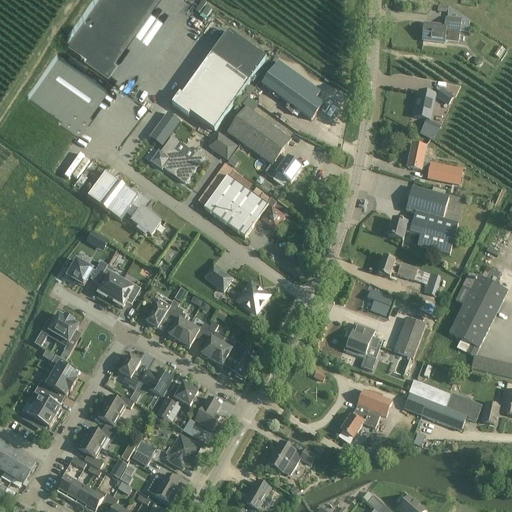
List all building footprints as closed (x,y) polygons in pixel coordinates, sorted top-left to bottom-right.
[(93,0),(65,39),(86,53),(84,56),(108,73),(117,60),(114,58),(154,0),(93,0)] [(397,0),(397,8),(406,8),(406,0),(397,0)] [(449,8),(441,7),(440,13),(448,14),(448,19),(445,19),(444,28),(426,26),(424,42),(445,45),(445,43),(458,45),(460,33),(468,34),(470,22),(449,8)] [(229,33),(182,97),(180,95),(172,106),(189,118),(190,115),(215,133),(267,60),(229,33)] [(494,56),(499,59),(505,50),(500,47),(494,56)] [(89,113),(106,89),(57,54),(28,95),(61,118),(59,120),(78,134),(92,115),(89,113)] [(475,65),(477,66),(479,66),(481,65),(482,64),(482,61),(481,59),(479,58),(477,58),(475,59),(474,61),(474,63),(475,65)] [(263,86),(312,122),(324,105),(316,100),(320,93),(279,64),(263,86)] [(455,99),(441,90),(435,98),(449,107),(455,99)] [(435,96),(420,93),(414,118),(430,122),(435,96)] [(291,141),(246,109),(228,135),(271,166),(265,174),(274,180),(277,176),(291,185),(302,170),(288,160),(287,161),(281,156),(291,141)] [(161,148),(179,124),(167,115),(149,139),(161,148)] [(425,125),(420,135),(433,142),(438,131),(425,125)] [(238,148),(219,134),(208,149),(228,163),(238,148)] [(181,145),(172,139),(161,154),(159,153),(151,163),(162,171),(164,169),(186,185),(204,159),(195,153),(190,161),(176,152),(181,145)] [(423,163),(426,148),(412,145),(407,169),(429,174),(428,180),(459,187),(463,172),(423,163)] [(84,152),(65,179),(75,186),(93,159),(84,152)] [(239,163),(232,158),(228,164),(235,169),(239,163)] [(245,240),(259,220),(275,232),(285,219),(272,210),(277,204),(271,200),(267,206),(259,200),(264,194),(256,189),(252,195),(248,192),(252,186),(225,166),(198,203),(206,208),(204,211),(245,240)] [(139,199),(106,174),(88,199),(121,223),(128,214),(135,219),(132,223),(140,229),(138,231),(146,237),(147,235),(151,237),(161,225),(155,220),(156,218),(150,213),(150,214),(149,216),(135,205),(139,199)] [(443,221),(449,200),(412,189),(406,212),(416,215),(412,227),(408,226),(408,225),(394,221),(389,238),(403,242),(406,234),(420,238),(418,248),(450,257),(458,226),(443,221)] [(105,249),(109,243),(101,238),(98,245),(105,249)] [(431,276),(418,272),(402,266),(400,270),(394,268),(396,263),(384,259),(378,275),(390,279),(392,274),(398,277),(415,283),(415,282),(427,287),(424,294),(434,298),(441,279),(431,275),(431,276)] [(100,282),(106,271),(108,267),(101,263),(95,273),(93,272),(93,271),(77,262),(68,278),(69,279),(68,280),(75,284),(76,283),(80,285),(80,284),(83,286),(83,287),(84,288),(90,277),(92,279),(91,281),(98,285),(100,282)] [(234,281),(214,266),(204,280),(225,294),(234,281)] [(108,299),(112,301),(124,281),(106,271),(100,282),(105,285),(103,289),(99,296),(107,301),(108,299)] [(471,346),(467,354),(475,358),(508,293),(469,274),(455,302),(464,307),(450,335),(471,346)] [(124,281),(112,301),(116,304),(115,305),(123,310),(127,303),(126,303),(129,299),(134,302),(141,291),(124,281)] [(269,298),(257,289),(251,285),(238,303),(256,316),(269,298)] [(182,288),(175,299),(180,302),(187,291),(182,288)] [(371,292),(368,301),(374,303),(371,312),(386,318),(392,300),(371,292)] [(203,301),(196,297),(194,302),(201,305),(203,301)] [(171,322),(178,309),(180,306),(174,302),(170,308),(160,302),(147,324),(149,325),(148,326),(155,331),(156,330),(158,331),(165,319),(171,322)] [(180,343),(190,326),(184,323),(186,317),(183,315),(184,313),(178,309),(171,322),(176,325),(169,338),(175,342),(175,341),(180,343)] [(221,310),(218,316),(225,320),(228,314),(221,310)] [(60,316),(48,336),(58,341),(71,321),(65,318),(65,319),(60,316)] [(426,327),(406,319),(393,354),(413,361),(426,327)] [(234,325),(242,330),(245,324),(237,320),(234,325)] [(64,352),(71,356),(78,344),(72,340),(79,328),(74,325),(75,323),(71,321),(58,341),(67,347),(64,352)] [(208,360),(212,362),(225,340),(215,334),(219,327),(213,324),(203,341),(209,344),(201,357),(207,361),(208,360)] [(197,337),(203,341),(210,328),(204,325),(200,332),(190,326),(180,343),(184,346),(183,347),(189,351),(197,337)] [(380,342),(373,339),(375,332),(357,325),(347,350),(346,354),(364,360),(366,357),(369,349),(376,352),(380,342)] [(48,338),(42,334),(35,345),(41,349),(48,338)] [(235,360),(242,347),(237,344),(235,346),(225,340),(212,362),(216,365),(216,366),(222,369),(229,356),(235,360)] [(253,353),(242,347),(235,360),(241,363),(234,375),(236,376),(235,377),(242,382),(243,380),(245,382),(258,359),(252,356),(253,353)] [(140,361),(132,357),(132,358),(130,357),(120,374),(126,378),(123,383),(130,387),(129,389),(134,392),(142,379),(134,375),(141,363),(139,362),(140,361)] [(376,361),(366,357),(361,369),(372,374),(376,365),(375,365),(376,361)] [(53,377),(74,389),(78,383),(76,382),(79,378),(66,370),(69,365),(56,358),(53,364),(50,368),(56,371),(53,377)] [(511,367),(477,362),(475,376),(511,382),(511,367)] [(325,376),(317,372),(314,379),(322,383),(325,376)] [(141,384),(137,389),(147,395),(149,391),(162,399),(172,381),(159,373),(156,378),(147,373),(141,384)] [(38,389),(51,396),(54,391),(67,398),(69,394),(70,395),(74,389),(53,377),(47,387),(41,383),(38,389)] [(428,402),(422,418),(461,434),(467,418),(477,422),(483,407),(452,395),(451,397),(413,382),(408,395),(428,402)] [(188,388),(184,385),(177,397),(172,393),(167,401),(157,418),(170,425),(180,409),(177,408),(180,403),(190,409),(193,404),(197,403),(196,398),(199,394),(194,391),(193,387),(188,388)] [(35,408),(56,420),(57,418),(58,419),(62,413),(61,412),(62,410),(52,404),(55,398),(51,396),(38,389),(35,395),(40,398),(35,408)] [(428,402),(408,395),(399,391),(398,395),(403,398),(402,401),(407,404),(404,411),(422,418),(428,402)] [(392,403),(363,392),(355,413),(352,418),(351,418),(341,432),(342,433),(338,438),(348,445),(362,425),(375,430),(381,416),(386,418),(392,403)] [(511,393),(505,392),(502,408),(487,404),(483,423),(494,426),(497,413),(507,415),(506,416),(511,417),(511,393)] [(131,411),(134,405),(130,402),(122,398),(119,403),(110,398),(109,399),(108,398),(104,404),(106,405),(104,408),(120,418),(126,408),(131,411)] [(221,407),(209,400),(196,422),(213,432),(221,418),(216,415),(221,407)] [(26,415),(22,421),(37,430),(40,424),(50,430),(56,420),(35,408),(29,417),(26,415)] [(104,430),(116,437),(121,427),(117,424),(120,418),(104,408),(102,412),(101,411),(97,417),(98,418),(98,419),(107,424),(104,430)] [(188,436),(192,430),(195,424),(190,421),(183,433),(188,436)] [(87,437),(85,440),(100,449),(106,439),(112,443),(116,437),(104,430),(100,435),(91,430),(91,431),(89,430),(86,436),(87,437)] [(425,438),(417,435),(413,446),(421,449),(425,438)] [(189,469),(190,469),(191,469),(192,469),(193,469),(194,469),(194,468),(195,468),(195,467),(196,467),(196,466),(196,465),(196,464),(196,463),(196,462),(195,461),(194,460),(200,449),(181,438),(169,458),(172,459),(170,464),(183,472),(185,467),(189,469)] [(100,449),(85,440),(83,444),(82,443),(78,449),(80,450),(79,451),(88,456),(85,462),(100,471),(104,465),(95,460),(101,450),(100,449)] [(291,478),(299,464),(302,460),(312,466),(317,457),(306,451),(302,457),(296,453),(296,452),(281,444),(268,465),(291,478)] [(0,472),(23,486),(34,468),(0,447),(0,472)] [(317,447),(314,453),(322,457),(324,452),(317,447)] [(150,461),(137,453),(133,460),(146,468),(150,461)] [(87,466),(74,458),(71,464),(84,471),(87,466)] [(119,480),(127,466),(119,462),(111,475),(119,480)] [(132,480),(130,478),(124,475),(120,481),(128,486),(132,480)] [(179,482),(168,476),(156,496),(170,505),(179,490),(175,489),(179,482)] [(67,500),(76,484),(67,479),(57,494),(67,500)] [(271,491),(258,483),(245,504),(259,511),(271,491)] [(76,484),(67,500),(76,505),(85,490),(76,484)] [(122,484),(118,491),(128,497),(132,490),(122,484)] [(76,505),(86,511),(95,495),(89,492),(91,488),(88,486),(85,490),(76,505)] [(290,491),(293,497),(299,494),(296,488),(290,491)] [(106,511),(113,499),(107,496),(97,491),(95,495),(86,511),(87,511),(97,511),(100,508),(106,511)] [(375,511),(381,511),(385,508),(368,493),(362,500),(375,511)] [(15,505),(19,498),(14,495),(10,502),(15,505)] [(123,511),(116,508),(119,502),(113,499),(106,511),(107,511),(123,511)] [(424,511),(425,511),(409,499),(400,510),(401,511),(424,511)]
